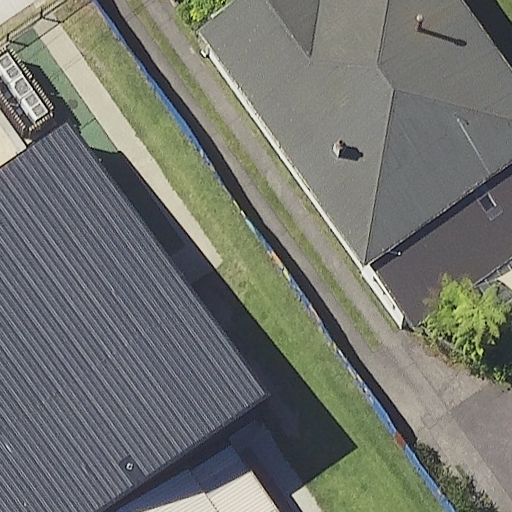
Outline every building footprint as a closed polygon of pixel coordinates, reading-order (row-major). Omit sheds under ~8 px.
[(248,0),(184,44),(348,282),(365,271),(511,170),(511,102),(441,0),(248,0)] [(0,511),(114,511),(222,438),(259,412),(62,131),(0,173),(0,511)] [(511,170),(365,271),(407,333),(470,290),(511,261),(511,170)] [(511,350),(511,261),(470,290),(511,350)] [(114,511),(272,511),(222,438),(114,511)]
